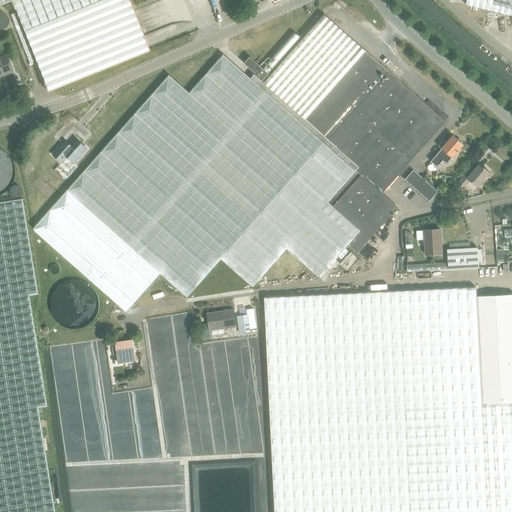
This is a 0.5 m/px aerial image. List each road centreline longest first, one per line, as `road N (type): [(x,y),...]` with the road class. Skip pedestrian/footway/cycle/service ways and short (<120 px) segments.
road 1 (unclassified): [(139,310),(255,291),(390,282),(392,217),(511,192)]
road 2 (unclassified): [(0,121),(85,95),(293,0)]
road 3 (unclassified): [(511,123),(374,0)]
